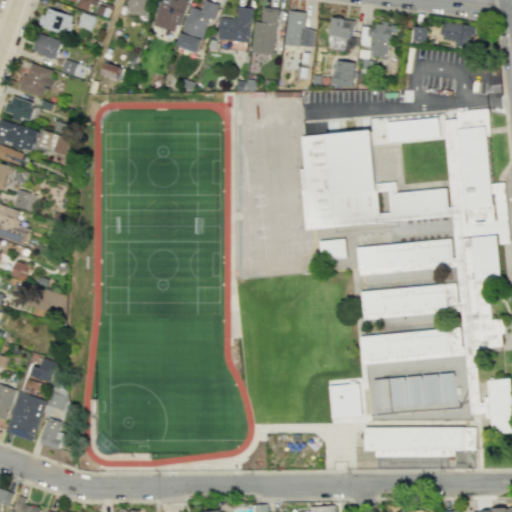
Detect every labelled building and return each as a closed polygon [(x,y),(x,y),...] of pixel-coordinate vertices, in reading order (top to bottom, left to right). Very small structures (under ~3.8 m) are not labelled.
[(129,0),(128,13),(147,16),(148,0),(129,0)] [(160,1),(153,25),(177,32),(187,0),(186,0),(169,0),(168,3),(160,1)] [(189,5),(177,46),(198,52),(208,18),(215,19),(219,4),(205,0),(203,0),(201,9),(189,5)] [(249,42),(252,7),(237,6),(236,18),(220,17),(218,39),(249,42)] [(255,21),(251,52),(272,54),(278,8),(263,7),(261,22),(255,21)] [(74,15),(45,8),(40,27),(69,34),(74,15)] [(315,29),(303,28),(306,12),(289,10),(284,43),(312,47),(315,29)] [(77,25),(91,29),(95,16),(81,12),(77,25)] [(351,19),(332,17),(329,47),(348,49),(351,19)] [(361,26),(360,45),(371,45),(371,56),(388,57),(390,22),(376,21),(376,26),(361,26)] [(475,26),(445,21),(442,39),(455,41),(454,45),(471,48),(475,26)] [(412,41),(426,43),(428,27),(414,25),(412,41)] [(32,50),(55,59),(62,40),(38,32),(32,50)] [(87,65),(65,59),(61,72),(83,78),(87,65)] [(354,61),(335,60),(333,85),(353,87),(354,61)] [(49,78),(52,70),(29,62),(19,88),(43,97),(46,90),(51,92),(56,80),(49,78)] [(102,75),(119,78),(122,66),(104,63),(102,75)] [(29,120),(35,103),(10,95),(5,111),(13,114),(11,118),(21,121),(22,117),(29,120)] [(492,112),(500,184),(511,184),(511,246),(505,246),(508,280),(492,283),(493,302),(509,304),(511,348),(485,350),(487,382),(511,382),(511,433),(497,435),(493,417),(474,419),(466,361),(367,368),(364,340),(465,331),(461,312),(367,321),(364,292),(457,284),(455,264),(364,273),(364,249),(453,240),(452,216),(309,228),(303,171),(311,171),(308,139),(377,134),(381,190),(452,185),(444,113),(492,112)] [(0,140),(11,144),(18,124),(0,118),(0,119),(0,140)] [(38,129),(19,124),(14,146),(33,151),(38,129)] [(54,151),(66,154),(70,137),(58,135),(54,151)] [(0,158),(23,165),(26,152),(0,144),(0,158)] [(0,188),(6,190),(14,167),(0,162),(0,188)] [(31,211),(37,195),(19,188),(13,204),(31,211)] [(22,211),(0,203),(0,236),(24,245),(30,228),(17,224),(22,211)] [(319,240),(345,237),(348,257),(321,260),(319,240)] [(10,275),(26,280),(30,265),(15,260),(10,275)] [(30,376),(52,381),(57,361),(43,358),(41,366),(33,365),(30,376)] [(386,414),(463,409),(460,374),(385,379),(386,414)] [(389,378),(374,379),(375,409),(390,408),(389,378)] [(329,384),(331,417),(362,415),(361,383),(329,384)] [(0,416),(7,419),(16,389),(0,384),(0,416)] [(6,432),(34,441),(47,400),(19,391),(6,432)] [(65,409),(68,395),(50,391),(47,406),(65,409)] [(59,432),(61,421),(46,418),(40,443),(60,448),(63,433),(59,432)] [(357,433),(479,430),(481,448),(356,451),(357,433)] [(0,509),(2,504),(8,505),(13,491),(0,487),(0,509)] [(26,497),(19,495),(14,511),(39,511),(41,507),(25,503),(26,497)] [(266,511),(266,503),(255,504),(255,511),(266,511)]
